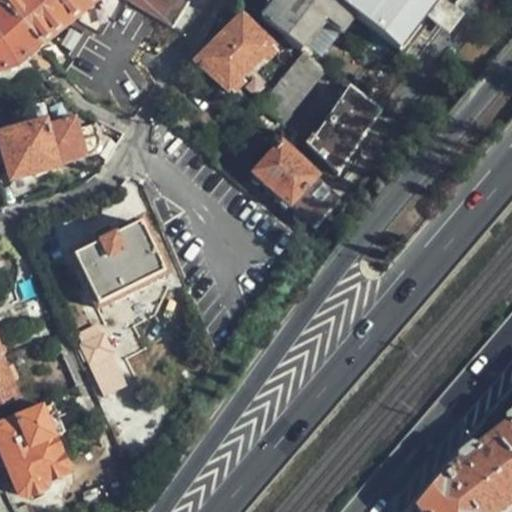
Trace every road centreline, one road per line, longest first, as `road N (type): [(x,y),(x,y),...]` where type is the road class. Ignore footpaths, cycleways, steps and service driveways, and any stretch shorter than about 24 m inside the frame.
road 1 (trunk): [(511,61),(395,191),(160,511)]
road 2 (trunk): [(511,168),(216,511)]
road 3 (residential): [(216,0),(125,158),(79,196),(0,222)]
road 4 (trunk): [(362,511),(511,338)]
